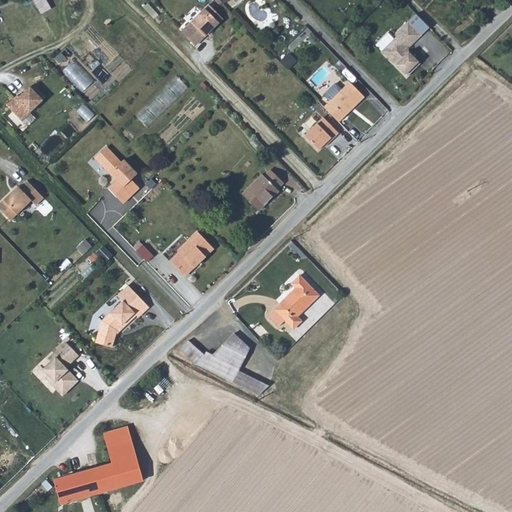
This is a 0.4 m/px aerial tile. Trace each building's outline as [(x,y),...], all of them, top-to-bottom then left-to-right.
[(33,0),(43,16),(52,11),(46,0),(33,0)] [(205,10),(182,33),(197,47),(220,24),(205,10)] [(405,76),(419,63),(407,51),(407,48),(428,27),(416,14),(394,34),(395,36),(380,51),(405,76)] [(77,59),(65,71),(85,92),(97,80),(77,59)] [(139,115),(149,126),(191,88),(180,76),(139,115)] [(349,82),(324,106),(338,121),(364,97),(349,82)] [(7,107),(22,123),(44,102),(31,89),(19,100),(17,98),(7,107)] [(304,135),(325,117),(320,111),(299,129),(304,135)] [(321,151),(341,132),(326,117),(306,136),(321,151)] [(117,157),(106,147),(92,160),(114,183),(109,190),(123,204),(140,189),(134,180),(137,177),(117,157)] [(260,174),(240,194),(257,211),(277,191),(275,189),(281,183),(268,170),(262,176),(260,174)] [(27,182),(0,204),(0,210),(10,221),(30,202),(36,207),(44,199),(27,182)] [(179,252),(170,261),(185,279),(216,249),(198,232),(177,250),(179,252)] [(144,243),(138,249),(150,261),(156,255),(144,243)] [(95,255),(104,265),(114,254),(105,245),(95,255)] [(273,310),(266,316),(277,327),(283,320),(293,330),(301,321),(297,316),(318,295),(298,275),(290,284),(294,288),(272,309),(273,310)] [(148,304),(130,287),(118,298),(123,302),(104,321),(97,343),(114,350),(120,333),(148,304)] [(241,337),(219,358),(239,371),(257,352),(241,337)] [(183,349),(200,365),(201,365),(259,395),(268,386),(239,371),(219,358),(214,355),(211,356),(193,339),(183,349)] [(40,366),(33,373),(42,382),(48,375),(49,383),(63,396),(77,382),(64,369),(77,357),(66,345),(53,359),(55,362),(45,372),(40,366)] [(107,449),(132,442),(127,427),(103,434),(107,449)] [(109,454),(133,449),(132,442),(107,449),(109,454)] [(133,449),(109,454),(111,463),(54,479),(61,503),(143,481),(133,449)]
